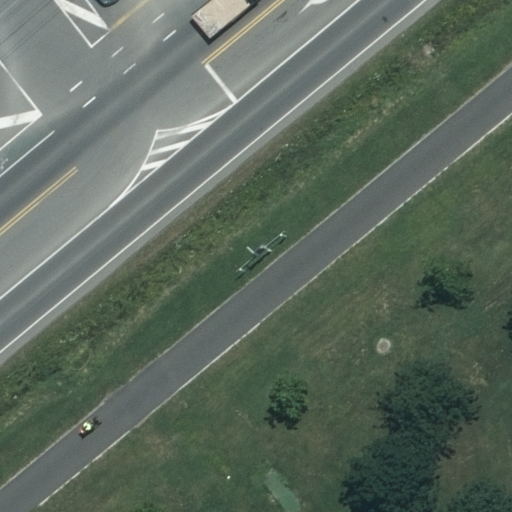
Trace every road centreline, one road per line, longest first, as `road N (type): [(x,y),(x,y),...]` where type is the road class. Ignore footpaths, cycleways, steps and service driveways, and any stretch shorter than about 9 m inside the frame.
road 1 (secondary): [(171,122),(0,260)]
road 2 (secondary): [(319,0),(171,122)]
road 3 (unclassified): [(171,122),(74,0)]
